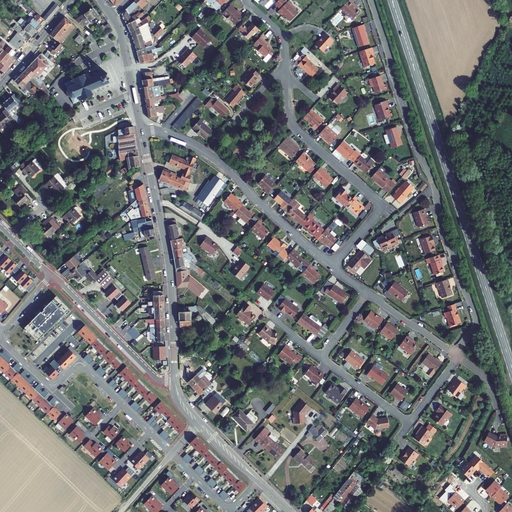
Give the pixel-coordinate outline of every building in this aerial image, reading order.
[(27,5),(20,0),(15,0),(14,1),(23,9),(24,8),(27,5)] [(31,6),(42,16),(47,10),(36,0),(31,6)] [(144,0),(135,0),(135,1),(139,5),(142,8),(147,3),(144,0)] [(226,0),(206,0),(217,10),(226,0)] [(282,0),(278,0),(275,4),(278,7),(279,7),(281,6),(282,7),(283,8),(280,9),(278,11),(282,15),(283,14),(289,20),(297,12),(295,10),(296,9),(288,1),(287,2),(285,0),(284,0),(284,1),(282,0)] [(356,5),(350,0),(348,0),(340,9),(346,14),(343,17),(345,18),(345,20),(346,22),(348,22),(351,19),(352,20),(360,12),(357,9),(357,8),(355,6),(356,5)] [(132,11),(139,5),(135,1),(122,13),(121,16),(126,25),(138,19),(137,17),(136,15),(131,18),(129,15),(131,12),(132,13),(133,12),(132,11)] [(53,15),(60,7),(56,4),(49,11),(53,15)] [(42,18),(27,5),(24,8),(30,13),(28,15),(30,17),(33,19),(29,23),(30,24),(29,25),(35,30),(41,24),(44,20),(42,18)] [(230,5),(223,13),(226,16),(225,17),(229,21),(230,20),(235,24),(244,15),(240,12),(239,13),(236,11),(230,5)] [(83,26),(98,15),(93,8),(92,9),(91,8),(88,10),(89,11),(76,20),(79,23),(83,26)] [(53,15),(49,11),(46,15),(45,15),(42,18),(44,20),(47,23),(53,15)] [(141,22),(139,18),(144,15),(142,13),(141,14),(137,17),(138,19),(126,25),(130,32),(147,23),(149,22),(146,18),(145,18),(146,19),(141,22)] [(35,30),(29,25),(26,22),(21,18),(17,22),(24,28),(23,30),(16,24),(12,28),(28,41),(31,37),(32,37),(36,31),(35,30)] [(65,18),(50,35),(56,40),(60,44),(75,27),(72,24),(72,23),(68,20),(67,20),(65,18)] [(156,37),(163,30),(159,26),(152,33),(150,34),(147,23),(130,32),(136,51),(145,48),(152,46),(152,44),(153,43),(156,37)] [(247,28),(242,24),(237,30),(240,32),(241,31),(243,33),(242,34),(248,39),(252,35),(253,36),(259,29),(252,23),(250,25),(250,24),(248,26),(249,26),(247,28)] [(99,28),(103,34),(111,29),(108,24),(104,26),(103,25),(99,28)] [(366,29),(364,24),(352,28),(358,47),(369,44),(364,30),(366,29)] [(200,28),(192,37),(197,42),(197,41),(199,43),(204,48),(211,40),(205,34),(205,33),(200,28)] [(163,30),(156,37),(158,39),(166,32),(164,30),(163,30)] [(315,45),(323,52),(328,46),(328,47),(332,43),(331,42),(333,40),(325,33),(321,38),(322,39),(320,41),(319,41),(315,45)] [(266,42),(260,37),(254,43),(260,49),(258,51),(265,57),(263,60),(265,61),(264,62),(265,63),(266,63),(268,61),(268,60),(271,56),(268,54),(273,49),(265,43),(266,42)] [(56,40),(48,50),(53,55),(56,52),(58,54),(64,47),(60,44),(56,40)] [(0,42),(0,47),(11,57),(16,52),(2,41),(0,42)] [(0,70),(11,57),(0,47),(0,70)] [(374,55),(372,47),(359,51),(364,67),(375,63),(372,56),(374,55)] [(156,49),(146,51),(145,48),(136,51),(138,57),(152,53),(156,52),(156,49)] [(192,62),(197,56),(188,48),(183,53),(184,54),(178,61),(185,68),(191,61),(192,62)] [(44,60),(49,65),(52,62),(42,53),(41,54),(45,59),(44,60)] [(152,60),(154,59),(152,53),(138,57),(140,64),(153,62),(154,62),(152,60)] [(45,59),(41,54),(38,57),(37,57),(31,64),(28,67),(37,76),(49,65),(44,60),(45,59)] [(301,68),(312,77),(319,69),(308,60),(309,60),(305,57),(303,59),(298,65),(301,68)] [(37,76),(28,67),(19,77),(36,93),(38,90),(28,81),(30,79),(35,83),(39,88),(44,96),(45,95),(49,93),(50,93),(44,83),(37,76)] [(250,72),(242,80),(243,81),(249,86),(250,87),(258,78),(256,77),(258,74),(251,67),(248,70),(250,72)] [(103,72),(100,73),(99,72),(98,73),(99,74),(95,75),(94,74),(93,75),(94,76),(90,77),(90,76),(89,76),(88,73),(85,74),(84,74),(83,73),(82,74),(82,75),(73,79),(73,78),(72,78),(72,79),(71,80),(70,80),(65,83),(64,82),(64,83),(63,83),(64,84),(66,88),(66,89),(67,89),(66,92),(65,92),(65,93),(66,93),(67,95),(67,96),(67,97),(68,96),(70,98),(70,99),(71,99),(72,103),(72,104),(73,104),(73,105),(74,104),(79,101),(79,102),(80,102),(80,101),(81,101),(82,102),(83,101),(82,100),(92,96),(92,97),(93,97),(93,96),(94,95),(93,94),(92,95),(91,91),(94,89),(95,90),(96,90),(95,89),(99,87),(99,88),(100,88),(100,87),(103,85),(104,86),(105,86),(104,85),(108,83),(108,84),(109,84),(109,83),(108,81),(109,81),(109,80),(110,79),(109,78),(108,79),(107,75),(108,74),(107,73),(106,74),(106,73),(105,73),(104,71),(103,70),(102,71),(103,72)] [(144,80),(142,80),(143,87),(151,86),(152,87),(159,86),(173,83),(172,79),(169,79),(153,81),(153,79),(151,71),(143,73),(144,80)] [(384,85),(381,75),(369,79),(371,87),(373,87),(375,93),(387,89),(385,84),(384,85)] [(33,95),(36,93),(19,77),(15,81),(22,88),(24,86),(33,95)] [(337,105),(348,93),(338,84),(333,89),(334,89),(335,91),(332,94),(329,97),(337,105)] [(241,96),(245,92),(236,85),(233,89),(235,90),(225,101),(232,108),(235,104),(236,102),(237,102),(242,97),(241,96)] [(160,96),(159,86),(152,87),(151,86),(143,87),(144,99),(160,96)] [(180,94),(178,96),(183,100),(190,93),(185,88),(180,94)] [(14,94),(2,104),(6,109),(15,120),(16,121),(20,127),(23,125),(20,121),(20,120),(16,115),(14,114),(11,111),(22,102),(14,94)] [(168,98),(168,95),(160,96),(144,99),(146,108),(158,106),(157,100),(165,99),(165,98),(168,98)] [(211,99),(205,105),(209,109),(212,107),(223,117),(228,111),(223,106),(222,107),(216,102),(215,102),(211,99)] [(376,111),(378,112),(380,120),(387,118),(393,116),(391,110),(389,110),(388,107),(389,107),(387,100),(380,102),(380,103),(375,105),(376,107),(375,108),(376,111)] [(158,106),(146,108),(147,118),(157,116),(156,112),(159,112),(159,113),(165,113),(164,106),(158,106)] [(12,123),(15,120),(6,109),(2,112),(3,113),(0,115),(0,130),(2,133),(12,124),(12,123)] [(323,121),(311,110),(303,118),(313,126),(312,127),(315,130),(323,121)] [(205,139),(212,131),(202,122),(203,121),(200,119),(192,128),(195,130),(194,131),(198,135),(199,134),(200,135),(205,139)] [(326,126),(319,134),(331,144),(335,140),(338,136),(337,135),(340,132),(329,124),(327,126),(326,126)] [(137,151),(134,127),(127,128),(124,129),(118,130),(119,154),(137,151)] [(398,131),(397,127),(386,130),(387,134),(390,143),(392,148),(402,145),(398,131)] [(290,140),(287,137),(279,147),(292,158),(300,148),(292,141),(291,142),(289,140),(290,140)] [(360,156),(361,154),(356,150),(354,151),(343,141),(336,149),(348,159),(349,158),(354,162),(360,156)] [(140,166),(137,151),(119,154),(119,158),(120,160),(127,159),(128,159),(130,166),(128,166),(122,169),(120,171),(123,175),(131,168),(140,166)] [(309,159),(303,153),(296,161),(307,170),(308,170),(310,167),(314,163),(309,159)] [(190,156),(188,162),(172,155),(169,163),(184,169),(190,172),(196,159),(195,158),(190,156)] [(354,162),(354,163),(357,165),(366,172),(367,172),(372,166),(375,162),(370,158),(367,162),(360,156),(354,162)] [(41,168),(41,166),(35,159),(30,163),(27,160),(20,165),(24,169),(22,171),(25,174),(27,173),(31,178),(40,170),(39,170),(41,168)] [(112,170),(109,166),(106,168),(103,171),(106,175),(112,170)] [(329,174),(321,167),(313,175),(322,183),(322,184),(326,188),(333,179),(330,176),(329,176),(328,176),(329,174)] [(177,175),(163,169),(159,180),(186,191),(189,183),(188,183),(191,177),(188,176),(183,174),(180,179),(176,177),(177,175)] [(383,187),(388,192),(395,184),(389,179),(378,169),(372,176),(377,181),(376,182),(383,187)] [(404,180),(411,172),(408,170),(401,177),(404,180)] [(68,185),(57,174),(43,186),(49,192),(51,191),(56,196),(68,185)] [(264,191),(267,194),(276,184),(265,175),(258,184),(265,190),(264,191)] [(215,176),(198,199),(208,206),(224,183),(215,176)] [(393,197),(400,203),(413,188),(406,181),(393,197)] [(423,182),(419,188),(422,191),(427,185),(423,182)] [(138,187),(135,183),(129,187),(132,191),(134,190),(136,197),(134,198),(127,204),(129,207),(137,200),(147,198),(144,184),(138,187)] [(17,196),(13,199),(20,208),(25,203),(27,205),(31,202),(24,194),(28,191),(22,184),(13,192),(17,196)] [(346,207),(352,199),(345,193),(347,192),(343,188),(335,198),(346,207)] [(280,207),(284,209),(288,204),(292,200),(281,191),(274,199),(281,205),(280,207)] [(236,212),(242,205),(243,204),(231,193),(224,202),(234,211),(236,212)] [(358,199),(354,197),(352,199),(346,207),(345,207),(348,210),(350,208),(357,215),(364,207),(356,201),(358,199)] [(133,208),(134,210),(139,206),(148,204),(147,198),(137,200),(129,207),(125,211),(127,214),(133,208)] [(287,213),(301,224),(307,217),(297,209),(300,205),(293,199),(292,200),(288,204),(292,207),(287,213)] [(179,207),(201,221),(205,215),(183,201),(179,207)] [(369,202),(364,208),(367,211),(372,205),(369,202)] [(141,217),(151,215),(148,204),(139,206),(134,210),(135,210),(136,215),(138,214),(139,218),(141,217)] [(284,209),(283,210),(287,213),(292,207),(288,204),(284,209)] [(250,213),(242,205),(236,212),(235,213),(240,218),(237,221),(243,226),(246,223),(254,214),(251,211),(250,213)] [(75,207),(74,208),(73,208),(63,217),(66,221),(68,219),(72,224),(81,216),(78,213),(79,211),(80,210),(80,209),(78,208),(75,207)] [(426,215),(424,209),(413,213),(417,226),(420,227),(429,223),(428,218),(426,219),(425,216),(426,215)] [(307,217),(301,224),(305,227),(308,230),(310,231),(309,232),(314,236),(321,228),(312,219),(313,218),(309,214),(307,217)] [(47,238),(56,231),(60,227),(50,217),(47,220),(43,223),(45,225),(40,230),(47,238)] [(139,227),(147,226),(145,219),(137,220),(139,227)] [(179,239),(175,220),(167,221),(171,241),(179,239)] [(262,239),(269,231),(261,224),(262,223),(259,220),(257,222),(251,229),(262,239)] [(155,235),(153,224),(147,226),(139,227),(140,232),(141,238),(155,235)] [(328,227),(318,239),(323,244),(324,243),(326,244),(330,247),(331,246),(336,240),(337,240),(329,232),(331,230),(328,227)] [(383,235),(376,238),(377,240),(373,242),(375,245),(381,248),(382,249),(386,247),(387,248),(397,244),(396,241),(398,240),(396,236),(394,237),(392,231),(385,234),(386,236),(384,237),(383,235)] [(432,236),(420,239),(425,254),(435,250),(434,247),(433,244),(434,243),(432,236)] [(205,250),(213,255),(219,247),(213,242),(206,237),(200,246),(202,247),(201,248),(205,250)] [(286,257),(289,254),(283,249),(286,245),(282,242),(281,243),(280,242),(274,237),(267,245),(275,251),(273,253),(282,261),(286,257)] [(179,239),(171,241),(174,259),(186,257),(191,261),(193,258),(186,252),(185,253),(182,254),(181,248),(184,248),(182,238),(179,239)] [(360,250),(361,251),(367,244),(362,240),(356,246),(360,250)] [(336,243),(331,248),(335,252),(340,246),(336,243)] [(148,246),(140,248),(141,253),(144,264),(153,262),(151,255),(150,255),(149,251),(148,246)] [(238,246),(233,252),(238,256),(243,250),(238,246)] [(33,282),(0,248),(0,265),(9,274),(11,271),(18,276),(15,278),(28,292),(34,286),(31,284),(33,282)] [(297,267),(304,260),(299,256),(299,255),(293,249),(289,254),(286,257),(297,267)] [(364,269),(371,261),(367,258),(368,257),(360,250),(358,254),(356,257),(355,256),(348,265),(355,272),(361,265),(364,269)] [(62,274),(64,278),(68,274),(81,264),(78,261),(80,259),(76,254),(65,264),(68,268),(62,274)] [(430,263),(434,274),(444,271),(442,266),(441,263),(442,263),(439,255),(426,259),(427,264),(430,263)] [(188,269),(188,266),(189,265),(201,275),(204,272),(191,261),(186,257),(174,259),(175,268),(184,267),(188,269)] [(236,267),(231,273),(239,279),(246,271),(246,272),(249,269),(248,268),(250,266),(241,259),(236,266),(236,267)] [(76,278),(78,281),(84,276),(85,275),(89,279),(94,275),(91,271),(83,262),(82,263),(81,264),(68,274),(71,277),(72,277),(73,276),(76,278)] [(147,276),(148,280),(155,278),(154,274),(153,270),(154,269),(153,262),(144,264),(146,276),(147,276)] [(315,269),(310,264),(302,273),(307,278),(307,277),(314,284),(321,276),(314,270),(315,269)] [(85,275),(84,276),(90,283),(94,279),(97,276),(92,270),(91,271),(94,275),(89,279),(85,275)] [(94,279),(104,289),(114,280),(104,270),(97,276),(94,279)] [(190,277),(187,277),(186,270),(176,272),(177,288),(187,287),(188,285),(200,295),(205,289),(190,277)] [(450,285),(447,279),(436,283),(438,289),(439,290),(442,298),(452,295),(450,289),(449,288),(448,286),(450,285)] [(400,286),(396,283),(396,284),(394,283),(393,285),(406,295),(408,293),(399,286),(400,286)] [(275,292),(263,284),(257,292),(268,301),(275,292)] [(113,285),(105,293),(108,297),(107,298),(110,301),(114,297),(116,300),(122,294),(113,285)] [(188,285),(187,287),(199,297),(200,295),(188,285)] [(324,292),(342,304),(347,296),(340,290),(340,289),(334,285),(331,288),(328,286),(324,292)] [(406,295),(393,285),(388,291),(392,294),(402,301),(406,295)] [(163,301),(163,291),(153,291),(154,298),(147,298),(147,302),(148,302),(163,301)] [(119,308),(122,311),(131,303),(122,294),(116,300),(119,302),(115,306),(118,309),(119,308)] [(64,314),(69,309),(56,296),(43,309),(44,309),(41,312),(40,311),(24,327),(37,340),(58,320),(59,321),(65,315),(64,314)] [(8,306),(0,298),(0,311),(1,313),(8,306)] [(285,312),(293,317),(299,309),(285,298),(278,308),(284,313),(285,312)] [(246,303),(236,315),(239,317),(239,319),(242,321),(243,321),(249,326),(256,317),(249,311),(252,308),(246,303)] [(457,311),(455,304),(452,304),(447,306),(449,311),(445,312),(444,314),(445,316),(447,317),(448,322),(449,322),(451,327),(456,325),(457,323),(461,322),(459,316),(458,316),(456,311),(457,311)] [(191,326),(190,312),(198,311),(201,316),(202,315),(206,312),(197,305),(194,306),(178,307),(180,327),(191,326)] [(370,311),(364,320),(370,325),(369,325),(374,328),(376,329),(383,320),(378,316),(377,317),(374,315),(374,314),(370,311)] [(212,325),(216,320),(206,312),(202,315),(212,325)] [(216,320),(220,323),(225,317),(221,314),(216,320)] [(317,324),(319,322),(319,320),(313,316),(311,316),(310,318),(303,314),(297,322),(305,329),(306,327),(321,339),(329,328),(324,324),(322,327),(320,326),(317,324)] [(115,323),(119,327),(124,322),(120,318),(115,323)] [(164,327),(164,319),(154,319),(150,319),(145,320),(146,323),(150,323),(150,328),(164,327)] [(392,325),(387,322),(385,325),(382,330),(381,331),(392,339),(398,331),(391,326),(392,325)] [(85,325),(78,331),(84,338),(91,331),(85,325)] [(127,332),(131,329),(127,325),(122,330),(126,333),(127,332)] [(258,334),(268,342),(271,342),(271,343),(276,344),(278,333),(273,332),(271,330),(271,329),(266,325),(258,334)] [(131,329),(127,332),(135,340),(136,339),(141,335),(132,327),(131,329)] [(164,327),(150,328),(151,340),(154,340),(154,342),(162,341),(165,341),(164,327)] [(91,331),(84,338),(91,344),(97,337),(91,331)] [(412,341),(406,336),(399,346),(411,355),(418,346),(412,341)] [(97,337),(91,344),(97,350),(104,343),(98,337),(97,337)] [(243,341),(240,345),(245,350),(249,346),(244,343),(243,341)] [(104,343),(97,350),(103,357),(110,350),(104,343)] [(291,364),(297,356),(290,350),(291,349),(285,345),(278,355),(291,364)] [(153,347),(153,360),(166,360),(165,346),(153,347)] [(76,356),(70,349),(63,356),(70,362),(76,356)] [(110,350),(103,357),(109,363),(116,356),(110,350)] [(351,351),(345,360),(358,369),(364,360),(351,351)] [(429,354),(422,363),(425,365),(423,368),(423,370),(424,371),(424,372),(431,377),(442,362),(438,360),(438,361),(429,354)] [(63,356),(57,362),(60,365),(64,369),(70,362),(63,356)] [(116,356),(109,363),(116,369),(123,362),(116,356)] [(7,362),(3,359),(0,362),(0,367),(4,372),(11,366),(8,363),(10,361),(9,360),(7,362)] [(53,363),(51,365),(52,366),(56,369),(60,365),(57,362),(56,360),(53,363)] [(316,385),(324,374),(318,370),(318,371),(316,369),(317,368),(312,364),(305,374),(311,378),(311,380),(315,382),(314,384),(316,385)] [(4,372),(12,379),(18,372),(20,370),(19,369),(18,369),(16,371),(13,368),(11,366),(4,372)] [(52,366),(46,372),(53,379),(59,373),(56,369),(52,366)] [(132,372),(126,366),(119,372),(126,379),(132,372)] [(374,366),(366,376),(370,378),(371,377),(382,386),(389,377),(374,366)] [(204,376),(200,371),(194,377),(192,375),(189,378),(191,379),(187,382),(192,387),(203,376),(204,376)] [(18,372),(12,379),(19,386),(27,377),(26,376),(25,376),(24,378),(20,374),(18,372)] [(139,378),(132,372),(126,379),(132,385),(139,378)] [(205,379),(203,376),(192,387),(191,388),(193,391),(194,390),(196,391),(199,395),(202,392),(207,387),(204,383),(207,381),(205,379)] [(27,377),(19,386),(26,392),(32,386),(30,384),(26,380),(28,378),(27,377)] [(145,384),(139,378),(132,385),(138,391),(145,384)] [(467,386),(457,378),(452,385),(451,384),(447,389),(453,393),(452,393),(457,397),(460,392),(462,393),(467,386)] [(337,404),(347,391),(341,386),(339,389),(336,388),(337,387),(332,383),(325,393),(332,398),(331,399),(337,404)] [(151,390),(145,384),(138,391),(144,397),(151,390)] [(408,392),(397,384),(390,393),(394,396),(395,396),(397,397),(396,398),(401,401),(408,392)] [(213,389),(210,385),(207,387),(202,392),(205,395),(205,396),(213,389)] [(32,386),(26,392),(33,399),(41,391),(40,390),(40,389),(38,391),(35,388),(32,386)] [(122,388),(118,393),(124,399),(128,394),(122,388)] [(157,397),(151,390),(144,397),(151,403),(157,397)] [(41,391),(33,399),(41,406),(47,399),(44,397),(41,394),(43,392),(42,392),(41,391)] [(352,394),(344,404),(349,407),(356,398),(356,397),(352,394)] [(215,413),(226,401),(220,395),(217,399),(214,396),(206,405),(215,413)] [(167,407),(159,398),(152,405),(161,414),(167,407)] [(362,402),(356,398),(349,407),(348,408),(357,414),(357,413),(362,417),(369,408),(361,403),(362,402)] [(47,399),(41,406),(48,413),(54,406),(56,404),(55,403),(54,403),(52,405),(49,402),(47,399)] [(405,400),(400,406),(405,411),(410,404),(405,400)] [(135,401),(130,405),(136,411),(141,407),(135,401)] [(306,414),(311,408),(302,401),(294,411),(294,417),(293,417),(294,424),(305,423),(305,414),(305,413),(306,414)] [(272,403),(266,411),(269,413),(275,405),(272,403)] [(448,418),(452,414),(440,405),(436,411),(438,412),(436,415),(435,415),(432,419),(441,426),(447,418),(448,418)] [(61,413),(54,406),(48,413),(55,419),(56,418),(61,413)] [(226,406),(221,414),(224,417),(230,409),(226,406)] [(174,413),(167,407),(161,414),(167,420),(174,413)] [(93,408),(85,415),(95,425),(101,418),(99,416),(100,414),(93,408)] [(239,410),(232,417),(247,431),(253,424),(252,423),(245,416),(239,410)] [(64,415),(61,413),(56,418),(59,421),(58,422),(65,429),(73,420),(66,414),(64,415)] [(180,419),(174,413),(167,420),(173,426),(180,419)] [(245,416),(252,423),(255,419),(249,413),(245,416)] [(366,422),(375,429),(376,434),(377,435),(380,435),(381,434),(380,428),(389,427),(387,418),(380,419),(378,420),(372,415),(366,422)] [(151,417),(147,422),(152,428),(157,423),(151,417)] [(186,426),(180,419),(173,426),(180,433),(186,426)] [(426,428),(422,425),(418,431),(418,432),(414,438),(423,445),(432,433),(433,434),(437,429),(429,424),(426,428)] [(84,433),(77,426),(69,434),(79,443),(85,437),(82,435),(84,433)] [(109,426),(103,432),(112,440),(119,432),(113,426),(112,428),(109,426)] [(315,428),(312,426),(308,431),(314,436),(313,437),(318,441),(327,432),(322,428),(318,432),(315,428)] [(265,428),(255,439),(261,445),(264,448),(265,446),(267,448),(266,450),(277,459),(284,451),(275,442),(277,439),(271,434),(268,437),(267,435),(270,432),(265,428)] [(164,430),(159,434),(165,440),(170,436),(164,430)] [(497,436),(489,432),(484,442),(490,445),(494,448),(495,446),(500,446),(500,447),(507,447),(506,441),(507,441),(507,434),(500,434),(500,436),(497,436)] [(129,442),(123,436),(116,443),(125,452),(130,446),(128,443),(129,442)] [(201,443),(196,438),(189,444),(195,450),(201,443)] [(94,444),(89,440),(84,446),(96,457),(103,449),(96,442),(94,444)] [(208,449),(201,443),(195,450),(201,456),(208,449)] [(413,460),(415,460),(419,455),(409,447),(405,453),(404,455),(403,455),(399,459),(405,463),(409,466),(413,460)] [(214,455),(208,449),(201,456),(207,462),(214,455)] [(114,454),(110,450),(99,461),(105,466),(105,467),(108,470),(116,462),(113,458),(112,459),(111,457),(114,454)] [(134,457),(130,461),(138,469),(152,455),(147,450),(145,454),(141,450),(136,455),(134,457)] [(300,450),(293,458),(300,464),(302,462),(304,464),(303,464),(309,470),(316,462),(309,455),(307,456),(300,450)] [(220,462),(214,455),(207,462),(214,468),(220,462)] [(489,477),(494,472),(476,456),(470,463),(467,462),(460,470),(468,477),(476,470),(477,471),(480,468),(489,477)] [(226,468),(220,462),(214,468),(220,474),(226,468)] [(134,472),(128,467),(125,470),(123,468),(118,473),(119,473),(117,475),(116,475),(112,479),(120,487),(134,472)] [(233,474),(226,468),(220,474),(226,480),(233,474)] [(403,475),(395,468),(392,472),(400,479),(403,475)] [(174,475),(169,470),(166,474),(169,476),(161,484),(167,490),(171,495),(179,486),(175,482),(173,480),(171,478),(174,475)] [(371,485),(354,471),(333,498),(334,498),(340,503),(351,511),(371,485)] [(239,480),(233,474),(226,480),(232,486),(239,480)] [(245,486),(239,480),(232,486),(239,492),(245,486)] [(501,486),(495,481),(486,490),(490,493),(488,494),(500,504),(509,496),(499,488),(501,486)] [(186,503),(191,508),(200,499),(193,493),(190,495),(192,497),(186,503)] [(464,501),(455,493),(448,501),(457,508),(464,501)] [(311,495),(306,500),(312,505),(317,500),(311,495)] [(158,502),(153,498),(146,506),(152,511),(161,511),(165,509),(160,504),(157,502),(158,502)] [(261,511),(267,506),(259,498),(255,502),(256,503),(254,504),(253,504),(249,508),(253,511),(261,511)] [(324,510),(326,511),(330,511),(337,504),(338,505),(340,503),(334,498),(333,498),(328,504),(324,510)] [(308,511),(322,511),(324,510),(328,504),(326,502),(320,510),(317,508),(315,510),(312,508),(308,511)]
